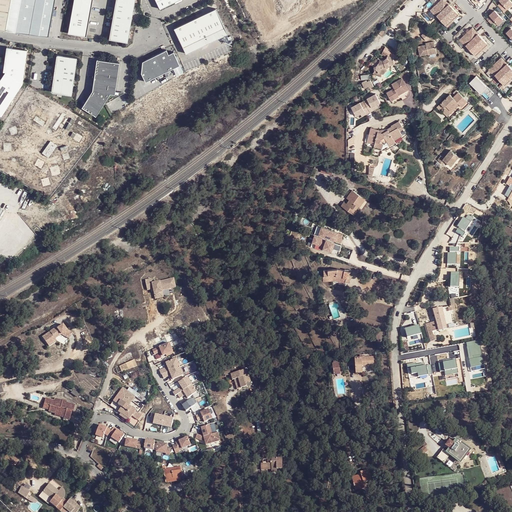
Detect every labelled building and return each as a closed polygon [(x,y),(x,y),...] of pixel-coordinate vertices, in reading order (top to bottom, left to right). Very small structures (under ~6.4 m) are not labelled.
[(0,0),(0,29),(48,37),(54,0),(0,0)] [(73,0),(68,33),(86,35),(92,0),(73,0)] [(134,0),(115,0),(109,38),(109,39),(128,42),(131,21),(134,0)] [(155,0),(160,9),(175,2),(178,0),(155,0)] [(443,0),(439,0),(432,8),(437,14),(435,16),(443,24),(455,12),(443,0)] [(497,0),(506,9),(511,3),(508,0),(497,0)] [(188,22),(174,28),(186,53),(228,33),(225,27),(216,8),(203,15),(188,22)] [(432,8),(429,11),(435,17),(435,16),(437,14),(432,8)] [(488,15),(497,25),(502,20),(493,11),(488,15)] [(443,24),(446,27),(458,15),(455,12),(443,24)] [(174,28),(188,22),(186,17),(172,24),(174,28)] [(471,28),(461,37),(467,43),(465,46),(473,54),(485,42),(471,28)] [(429,37),(424,32),(420,35),(425,41),(429,37)] [(461,37),(458,40),(464,46),(465,46),(467,43),(461,37)] [(428,56),(437,54),(434,42),(425,44),(425,46),(417,48),(420,57),(428,55),(428,56)] [(473,54),(475,56),(487,45),(485,42),(473,54)] [(377,67),(374,68),(371,73),(377,76),(379,73),(383,76),(385,73),(385,71),(393,67),(393,60),(394,58),(392,50),(393,48),(387,45),(383,54),(388,57),(382,61),(379,65),(377,67)] [(4,73),(0,79),(0,115),(0,116),(23,84),(27,50),(6,48),(2,71),(4,73)] [(166,50),(143,62),(141,73),(146,81),(180,64),(173,52),(168,54),(166,50)] [(76,58),(56,55),(51,89),(51,93),(71,96),(76,58)] [(372,66),(374,68),(377,67),(379,65),(382,61),(381,59),(381,58),(379,57),(377,57),(375,58),(373,61),(372,64),(372,66)] [(511,69),(500,57),(490,67),(496,73),(494,75),(502,83),(511,73),(511,69)] [(112,94),(114,93),(115,90),(119,63),(96,60),(95,71),(99,71),(96,89),(92,91),(89,96),(82,108),(95,117),(102,106),(103,104),(113,97),(112,94)] [(490,67),(488,69),(494,75),(496,73),(490,67)] [(511,73),(502,83),(505,86),(511,78),(511,73)] [(494,93),(476,76),(469,83),(487,100),(494,93)] [(386,95),(390,103),(398,99),(397,98),(407,92),(401,81),(391,87),(393,91),(386,95)] [(460,105),(466,99),(457,90),(451,96),(448,93),(439,102),(443,106),(440,109),(443,113),(446,109),(449,112),(458,103),(460,105)] [(366,101),(363,103),(369,114),(373,112),(371,109),(375,107),(380,104),(375,96),(366,101)] [(468,102),(466,99),(460,105),(458,103),(449,112),(446,109),(443,113),(448,117),(458,108),(463,107),(468,102)] [(369,114),(363,103),(359,105),(351,109),(356,118),(360,116),(364,113),(366,116),(369,114)] [(64,116),(62,114),(53,128),(56,130),(64,116)] [(375,142),(384,144),(387,142),(390,146),(396,143),(395,140),(403,136),(401,132),(404,129),(399,121),(391,125),(391,127),(387,129),(379,130),(371,128),(367,142),(375,144),(375,142)] [(57,146),(50,141),(41,153),(48,158),(57,146)] [(3,145),(1,153),(11,155),(13,148),(3,145)] [(441,159),(438,157),(434,162),(439,166),(442,163),(448,168),(455,158),(447,152),(446,152),(441,159)] [(41,170),(41,162),(33,163),(34,171),(41,170)] [(351,195),(354,191),(351,189),(345,197),(347,199),(349,201),(353,196),(351,195)] [(360,197),(354,191),(351,195),(353,196),(349,201),(347,199),(343,204),(344,205),(343,207),(345,208),(343,211),(349,215),(353,209),(351,207),(354,204),(360,197)] [(342,234),(320,226),(317,234),(340,242),(341,238),(342,234)] [(330,252),(336,254),(339,245),(314,236),(310,246),(319,249),(321,245),(323,245),(321,249),(330,252)] [(349,283),(351,272),(338,268),(337,270),(323,270),(323,276),(321,276),(323,281),(334,279),(349,283)] [(165,295),(164,291),(178,288),(176,280),(155,284),(154,280),(148,282),(150,291),(154,290),(156,290),(156,292),(157,297),(165,295)] [(445,329),(441,308),(432,310),(434,322),(425,324),(429,341),(437,340),(436,334),(433,334),(433,330),(438,329),(438,331),(445,329)] [(454,340),(475,337),(473,324),(453,326),(454,340)] [(63,334),(69,331),(65,325),(59,328),(58,328),(44,337),(50,346),(58,341),(57,339),(63,334)] [(69,331),(63,334),(71,339),(74,334),(69,331)] [(163,356),(166,355),(173,352),(169,343),(152,350),(154,354),(161,352),(162,353),(163,356)] [(374,364),(373,357),(354,359),(355,374),(362,373),(362,365),(374,364)] [(159,370),(161,375),(179,367),(176,359),(166,363),(167,367),(168,369),(166,369),(166,368),(159,370)] [(136,361),(121,367),(123,373),(138,367),(136,361)] [(332,371),(341,369),(339,363),(336,363),(335,361),(333,361),(333,363),(331,364),(332,371)] [(179,367),(161,374),(163,378),(171,375),(172,379),(183,375),(179,367)] [(248,369),(233,373),(235,380),(237,379),(239,383),(236,385),(238,390),(249,386),(248,383),(252,382),(248,369)] [(175,396),(177,394),(191,385),(192,385),(187,377),(178,383),(181,387),(173,393),(175,396)] [(136,393),(124,385),(115,398),(123,404),(119,411),(121,413),(130,418),(132,415),(138,419),(143,412),(130,402),(136,393)] [(191,385),(177,394),(180,398),(185,395),(187,398),(196,392),(191,385)] [(56,402),(44,398),(41,409),(48,411),(48,414),(54,415),(64,418),(68,419),(70,411),(73,412),(74,406),(65,403),(66,402),(60,400),(59,405),(55,404),(56,402)] [(123,404),(115,398),(110,405),(119,411),(123,404)] [(194,398),(182,405),(186,411),(195,405),(194,404),(197,402),(194,398)] [(203,420),(204,422),(212,418),(208,409),(200,413),(200,414),(203,420)] [(153,423),(161,425),(163,416),(151,413),(149,421),(153,421),(153,423)] [(163,416),(161,425),(171,428),(173,418),(163,416)] [(95,435),(103,438),(104,434),(107,436),(109,433),(111,430),(107,427),(99,424),(95,435)] [(201,428),(203,437),(212,435),(209,426),(201,428)] [(124,435),(113,427),(111,430),(109,433),(112,435),(111,437),(118,443),(124,435)] [(203,437),(196,434),(195,438),(203,441),(204,441),(205,445),(220,441),(217,433),(212,435),(203,437)] [(139,449),(141,442),(137,442),(137,440),(126,438),(125,446),(139,449)] [(172,446),(175,454),(179,453),(178,451),(190,446),(187,438),(178,441),(179,442),(175,443),(176,445),(172,446)] [(144,448),(153,449),(154,445),(154,441),(145,439),(144,448)] [(449,455),(453,458),(455,459),(460,454),(459,452),(464,445),(457,440),(453,444),(452,443),(448,447),(445,445),(442,449),(444,450),(438,456),(443,461),(449,455)] [(167,445),(157,444),(157,445),(156,452),(155,453),(165,455),(165,456),(169,456),(170,449),(166,448),(167,445)] [(418,456),(427,449),(424,446),(416,453),(418,456)] [(273,470),(273,473),(278,473),(278,470),(284,469),(284,457),(278,457),(278,456),(272,456),(273,455),(268,456),(268,455),(263,455),(263,460),(267,460),(267,464),(263,464),(261,464),(262,471),(269,470),(268,467),(273,467),(273,470)] [(447,464),(453,458),(449,455),(443,461),(447,464)] [(173,477),(176,476),(182,476),(181,470),(180,470),(180,466),(165,468),(165,466),(160,466),(161,470),(163,470),(165,483),(171,482),(170,479),(173,479),(173,477)] [(370,479),(367,469),(359,472),(360,475),(351,477),(353,486),(363,484),(362,481),(370,479)] [(23,487),(21,486),(17,493),(27,500),(32,494),(28,490),(30,487),(25,483),(23,487)] [(42,492),(51,499),(50,504),(59,510),(62,506),(69,511),(76,511),(79,507),(73,503),(74,501),(69,498),(66,502),(63,500),(65,495),(64,492),(63,489),(60,487),(59,491),(48,484),(42,492)] [(10,498),(7,505),(15,509),(18,502),(10,498)]
